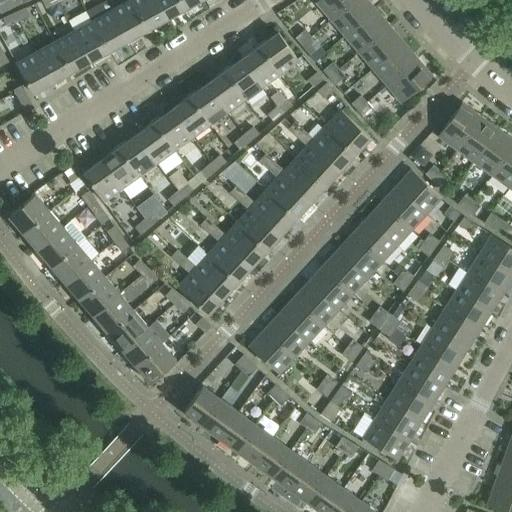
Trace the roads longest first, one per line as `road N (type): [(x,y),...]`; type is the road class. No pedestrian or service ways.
road 1 (residential): [(0,161),(262,0)]
road 2 (residential): [(424,511),(511,343)]
road 3 (residential): [(511,88),(474,61),(422,0)]
